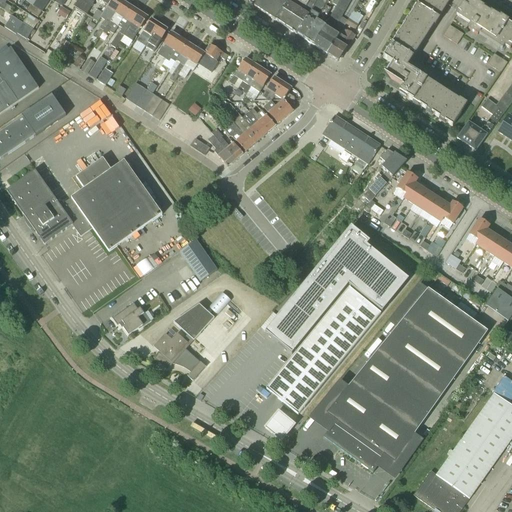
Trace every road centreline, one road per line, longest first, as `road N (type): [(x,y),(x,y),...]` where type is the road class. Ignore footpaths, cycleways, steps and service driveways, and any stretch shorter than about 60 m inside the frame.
road 1 (secondary): [(358,511),(110,360),(0,220)]
road 2 (tertiary): [(342,100),(511,209)]
road 3 (tertiary): [(511,193),(350,86)]
road 4 (tertiary): [(185,0),(321,86)]
road 5 (tertiary): [(350,86),(216,0)]
road 6 (unclassified): [(234,185),(300,121),(321,86)]
